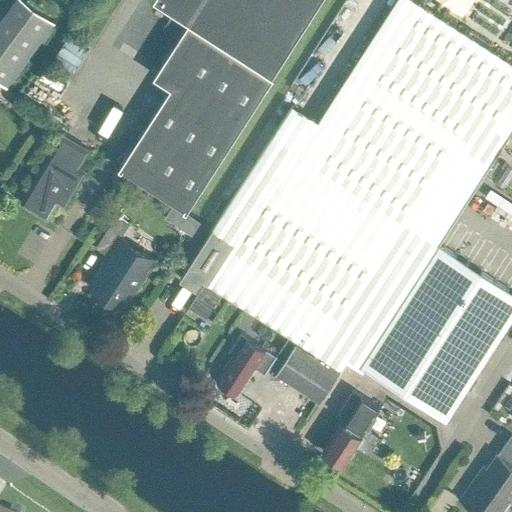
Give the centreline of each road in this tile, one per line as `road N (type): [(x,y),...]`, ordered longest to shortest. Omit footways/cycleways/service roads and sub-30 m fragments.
road 1 (unclassified): [(0,274),(353,511)]
road 2 (unknown): [(404,511),(511,342)]
road 3 (unknown): [(129,0),(103,59),(104,78),(131,123)]
road 4 (unclassified): [(100,511),(0,443)]
